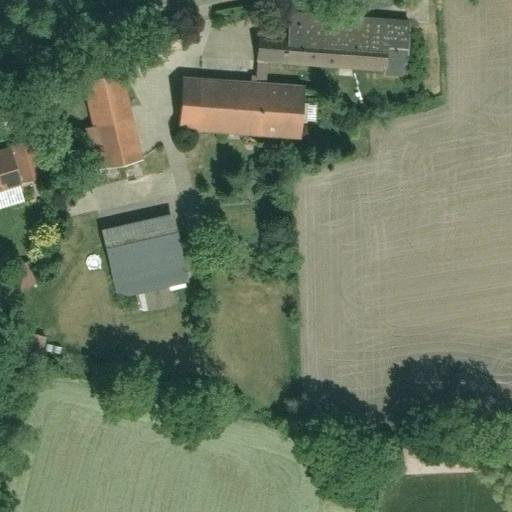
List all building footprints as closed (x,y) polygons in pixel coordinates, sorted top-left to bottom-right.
[(411,71),(413,20),(267,13),(265,59),(392,65),(392,70),(411,71)] [(264,81),(274,81),(275,62),(265,61),(264,81)] [(150,157),(130,76),(93,85),(102,121),(88,125),(99,169),(150,157)] [(264,81),(187,77),(184,128),(309,134),(312,83),(274,81),(264,81)] [(40,138),(0,150),(0,192),(52,177),(40,138)] [(183,213),(111,229),(127,296),(198,280),(183,213)] [(412,441),(414,472),(495,469),(494,437),(412,441)]
